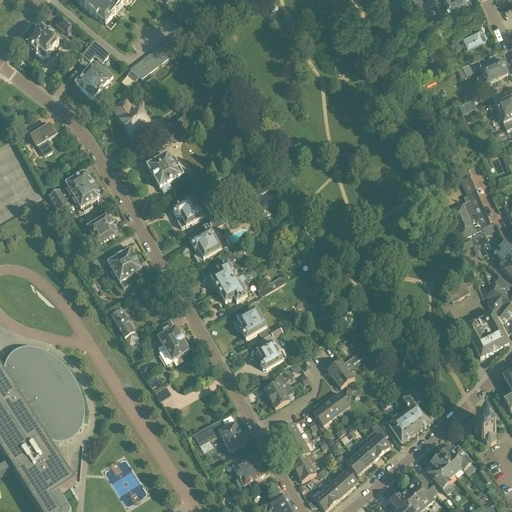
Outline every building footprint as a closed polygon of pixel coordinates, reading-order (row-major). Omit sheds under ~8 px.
[(128,0),(75,0),(74,1),(105,27),(128,0)] [(425,0),(423,1),(412,6),(415,11),(426,6),(426,7),(436,3),(440,5),(444,14),(451,11),(451,12),(454,10),(456,14),(462,11),(461,7),(462,4),(471,0),(425,0)] [(57,27),(68,37),(75,30),(63,20),(57,27)] [(461,22),(456,24),(466,45),(484,37),(485,34),(483,29),(484,28),(480,20),(463,28),(461,22)] [(36,55),(52,37),(49,35),(48,37),(41,30),(37,31),(34,35),(35,38),(36,39),(28,48),(36,55)] [(455,50),(464,46),(457,31),(448,35),(455,50)] [(176,35),(130,71),(142,82),(189,46),(176,35)] [(53,39),(52,37),(36,55),(37,56),(38,56),(44,61),(46,59),(47,59),(58,45),(52,40),(53,39)] [(110,56),(94,43),(82,57),(90,64),(95,59),(103,66),(110,56)] [(483,61),(462,71),(466,79),(479,73),(486,89),(507,79),(501,64),(500,65),(497,58),(489,61),(492,68),(488,70),(485,65),(484,65),(483,61)] [(92,71),(91,70),(87,75),(84,73),(80,78),(83,80),(76,87),(93,103),(94,102),(98,105),(104,98),(100,95),(104,91),(105,91),(108,88),(108,87),(109,85),(108,84),(112,79),(106,73),(107,72),(98,64),(92,71)] [(142,94),(153,85),(149,79),(138,88),(142,94)] [(488,94),(479,98),(481,102),(490,98),(488,94)] [(497,102),(493,103),(492,104),(503,127),(506,134),(511,131),(511,101),(499,107),(497,102)] [(125,102),(112,110),(131,140),(146,131),(147,134),(156,128),(153,122),(148,125),(140,111),(134,115),(125,102)] [(174,132),(182,128),(189,123),(182,114),(168,124),(174,132)] [(24,135),(28,141),(31,139),(38,150),(39,149),(45,159),(53,154),(47,144),(56,139),(50,128),(38,135),(34,129),(24,135)] [(182,128),(174,132),(163,141),(167,147),(179,139),(177,137),(185,132),(182,128)] [(476,149),(479,156),(499,147),(497,140),(476,149)] [(167,147),(163,141),(153,147),(158,153),(167,147)] [(168,158),(147,169),(160,191),(161,191),(164,196),(172,191),(170,187),(181,180),(181,179),(184,177),(174,159),(170,161),(168,158)] [(511,176),(498,182),(500,188),(511,183),(511,176)] [(73,201),(93,189),(87,178),(82,178),(65,188),(69,194),(66,196),(69,201),(72,199),(73,201)] [(491,227),(470,179),(460,183),(469,203),(481,231),(491,227)] [(93,189),(73,201),(75,203),(72,205),(76,210),(78,209),(81,214),(82,213),(84,217),(92,212),(90,208),(98,204),(99,198),(93,189)] [(60,194),(49,200),(63,222),(73,216),(60,194)] [(492,201),(497,211),(503,208),(499,198),(492,201)] [(190,202),(174,212),(173,215),(176,220),(179,221),(181,220),(182,222),(177,225),(181,231),(186,229),(186,230),(203,220),(201,215),(204,214),(200,208),(195,200),(191,203),(190,202)] [(481,231),(469,203),(461,207),(462,208),(444,216),(448,225),(451,224),(455,233),(456,235),(453,236),(457,244),(471,238),(482,233),(481,231)] [(238,211),(245,222),(252,218),(245,207),(238,211)] [(206,226),(218,219),(216,215),(204,222),(206,226)] [(88,231),(83,234),(91,247),(95,244),(98,250),(117,239),(110,228),(115,225),(111,218),(106,221),(106,220),(87,231),(88,231)] [(218,219),(206,226),(187,237),(191,244),(190,244),(195,253),(198,252),(199,255),(195,257),(200,264),(203,262),(203,263),(222,253),(213,237),(216,235),(214,230),(222,226),(218,219)] [(477,253),(489,247),(482,233),(471,238),(477,253)] [(470,241),(459,246),(462,252),(473,247),(470,241)] [(509,279),(511,275),(511,250),(505,244),(499,251),(502,253),(496,259),(503,265),(499,269),(503,273),(503,274),(509,279)] [(103,253),(89,261),(97,275),(103,271),(108,279),(113,276),(120,287),(121,286),(125,292),(132,288),(129,282),(134,279),(137,285),(144,280),(141,275),(143,274),(130,253),(129,254),(126,248),(119,253),(122,258),(117,260),(117,261),(111,265),(103,253)] [(241,252),(236,255),(239,260),(244,258),(241,252)] [(224,260),(219,263),(221,266),(227,264),(227,265),(238,258),(235,254),(224,260)] [(219,263),(224,260),(222,256),(213,261),(215,265),(219,263)] [(83,258),(73,264),(76,268),(85,263),(83,258)] [(244,280),(242,277),(237,281),(234,276),(237,275),(235,270),(232,272),(229,266),(218,273),(220,276),(211,281),(219,294),(244,280)] [(244,280),(219,294),(225,306),(234,301),(237,306),(247,299),(244,294),(247,292),(245,288),(242,289),(240,286),(251,279),(248,274),(242,277),(244,280)] [(282,279),(262,291),(266,297),(286,286),(282,279)] [(491,289),(511,307),(511,290),(500,280),(494,286),(492,285),(491,286),(492,288),(491,289)] [(142,290),(147,295),(156,286),(150,281),(142,290)] [(446,295),(452,305),(470,296),(464,285),(446,295)] [(511,317),(511,307),(491,289),(488,292),(486,291),(482,296),(488,307),(493,315),(496,320),(504,329),(503,329),(508,339),(509,339),(511,333),(511,325),(508,322),(511,317)] [(119,310),(110,316),(112,319),(111,319),(126,342),(130,348),(139,342),(119,310)] [(263,342),(281,332),(278,327),(270,332),(268,330),(266,331),(263,326),(268,324),(265,320),(261,322),(255,312),(237,322),(238,323),(233,326),(237,333),(242,331),(243,333),(241,334),(246,343),(259,336),(263,342)] [(496,320),(493,315),(481,321),(482,321),(474,325),(464,330),(480,362),(508,347),(508,345),(496,320)] [(189,355),(174,327),(159,336),(161,339),(158,341),(162,348),(158,351),(161,355),(160,356),(167,368),(169,369),(172,368),(172,365),(189,355)] [(281,332),(263,342),(261,343),(264,350),(258,354),(263,363),(261,364),(260,368),(263,372),(267,373),(280,366),(284,364),(283,363),(286,361),(287,361),(282,354),(280,351),(279,352),(278,350),(280,349),(276,343),(275,340),(283,336),(281,332)] [(348,343),(355,353),(359,351),(352,341),(348,343)] [(0,497),(0,480),(13,472),(38,511),(68,511),(59,497),(75,486),(49,445),(53,446),(57,447),(59,447),(59,446),(57,444),(80,430),(81,432),(81,433),(83,428),(84,425),(84,420),(85,417),(84,411),(84,406),(82,401),(82,398),(78,389),(77,386),(73,381),(71,378),(68,373),(63,368),(56,361),(52,358),(48,356),(46,354),(43,353),(38,352),(33,351),(31,351),(26,351),(23,351),(20,352),(18,353),(14,355),(11,357),(10,359),(8,362),(6,365),(5,367),(4,371),(3,374),(3,376),(0,371),(0,452),(9,466),(0,471),(0,498),(0,497)] [(334,383),(348,373),(366,360),(362,354),(350,363),(351,365),(345,369),(341,364),(328,374),(334,383)] [(135,360),(139,366),(144,363),(140,357),(135,360)] [(291,369),(286,361),(283,363),(284,364),(280,366),(284,373),(291,369)] [(354,382),(348,373),(334,383),(341,392),(354,382)] [(511,375),(503,380),(511,396),(511,398),(504,403),(511,416),(511,375)] [(289,387),(287,388),(281,377),(269,385),(272,389),(264,393),(270,403),(285,395),(292,391),(289,387)] [(161,404),(171,397),(164,387),(161,389),(156,379),(149,384),(158,399),(161,404)] [(390,388),(394,399),(401,396),(396,386),(390,388)] [(294,396),(292,391),(285,395),(270,403),(275,413),(290,404),(287,400),(294,396)] [(403,417),(417,436),(432,425),(413,396),(403,402),(410,412),(403,417)] [(331,403),(341,417),(350,411),(340,397),(331,403)] [(379,404),(383,413),(391,409),(387,401),(379,404)] [(331,403),(322,410),(332,423),(341,417),(331,403)] [(332,423),(322,410),(313,416),(323,430),(332,423)] [(417,436),(403,417),(398,420),(397,419),(389,425),(389,429),(401,447),(417,436)] [(484,443),(486,447),(491,448),(495,446),(496,441),(494,438),(495,437),(495,436),(496,435),(495,433),(494,434),(489,425),(490,424),(489,423),(488,424),(487,422),(486,423),(487,424),(477,430),(476,428),(475,429),(476,430),(474,431),(475,432),(474,433),(473,435),(474,436),(478,437),(479,437),(482,441),(480,442),(481,443),(482,442),(483,444),(484,443)] [(231,456),(246,447),(242,439),(242,438),(241,439),(240,435),(240,434),(239,435),(235,427),(223,434),(221,430),(223,429),(219,423),(194,437),(200,449),(221,438),(231,456)] [(184,424),(173,432),(179,441),(190,433),(184,424)] [(390,450),(383,442),(387,438),(377,426),(372,431),(375,434),(367,441),(371,445),(382,458),(390,450)] [(285,445),(299,437),(294,427),(279,435),(285,445)] [(305,446),(299,437),(285,445),(290,455),(305,446)] [(163,445),(165,450),(173,446),(171,442),(163,445)] [(382,458),(371,445),(363,452),(373,465),(382,458)] [(305,446),(290,455),(295,463),(290,466),(291,466),(310,456),(305,446)] [(373,465),(363,452),(362,452),(359,448),(351,455),(355,459),(354,459),(365,472),(373,465)] [(440,461),(455,479),(461,473),(463,475),(464,475),(469,480),(475,474),(471,469),(471,468),(458,453),(457,454),(453,449),(447,455),(443,454),(439,457),(440,461)] [(310,456),(291,466),(296,476),(311,468),(315,466),(310,456)] [(365,472),(354,459),(346,467),(357,479),(365,472)] [(255,461),(250,460),(232,470),(238,482),(235,483),(239,490),(243,488),(244,490),(262,481),(264,477),(255,461)] [(455,479),(440,461),(436,461),(432,464),(432,468),(426,473),(430,478),(429,479),(443,494),(443,493),(448,498),(454,493),(449,488),(450,487),(448,485),(455,479)] [(311,468),(296,476),(301,486),(316,478),(311,468)] [(477,476),(485,488),(491,484),(483,472),(477,476)] [(347,474),(338,481),(349,494),(358,486),(347,474)] [(415,490),(408,496),(421,511),(428,511),(427,510),(434,504),(432,503),(437,499),(429,490),(428,491),(417,478),(410,484),(415,490)] [(349,494),(338,481),(330,488),(341,501),(349,494)] [(266,488),(270,495),(277,494),(272,485),(266,488)] [(266,488),(259,492),(266,499),(270,495),(266,488)] [(330,488),(322,496),(333,508),(341,501),(330,488)] [(240,493),(226,500),(230,506),(243,499),(240,493)] [(328,511),(333,508),(322,496),(314,503),(321,511),(328,511)] [(421,511),(408,496),(401,502),(396,496),(388,502),(396,511),(421,511)] [(291,511),(283,498),(267,510),(268,511),(291,511)]
